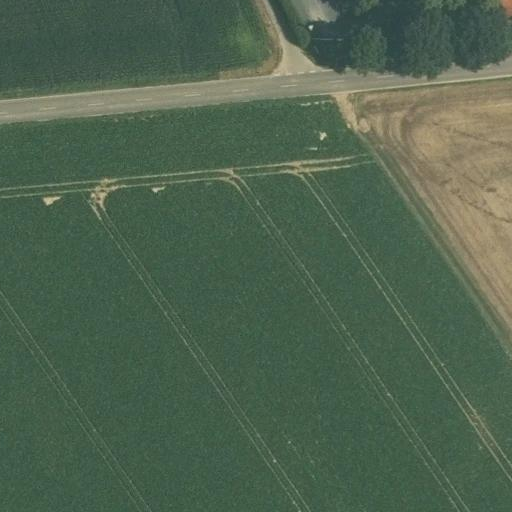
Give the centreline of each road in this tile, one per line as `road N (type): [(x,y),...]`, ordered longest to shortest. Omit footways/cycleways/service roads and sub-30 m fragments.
road 1 (secondary): [(511,64),(0,112)]
road 2 (track): [(314,83),(351,112),(511,347)]
